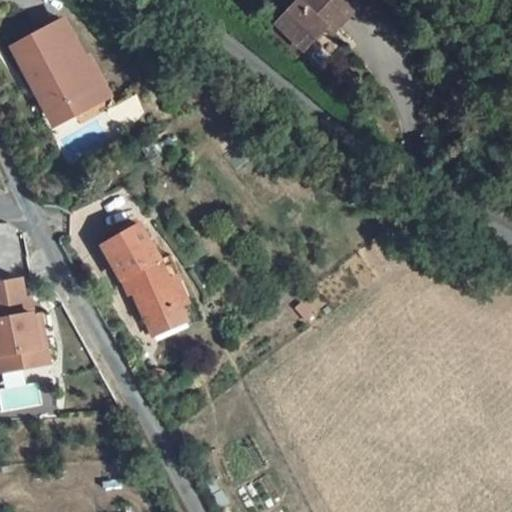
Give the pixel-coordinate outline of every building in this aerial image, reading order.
[(344,0),(286,0),(269,18),(299,46),(321,24),(344,0)] [(344,0),(321,24),(328,32),(357,2),(355,0),(344,0)] [(76,133),(111,111),(106,101),(99,105),(78,70),(86,66),(61,23),(12,52),(49,119),(63,111),(70,122),(76,133)] [(99,105),(106,101),(86,66),(78,70),(99,105)] [(63,111),(49,119),(56,130),(70,122),(63,111)] [(132,278),(149,321),(157,335),(189,320),(181,305),(167,278),(141,229),(105,246),(124,282),(132,278)] [(181,305),(190,301),(176,274),(167,278),(181,305)] [(0,292),(0,381),(26,376),(22,359),(45,355),(41,336),(34,337),(32,325),(31,322),(28,306),(23,307),(19,289),(0,292)] [(32,325),(34,337),(41,336),(38,324),(32,325)] [(22,359),(26,376),(48,371),(45,355),(22,359)]
